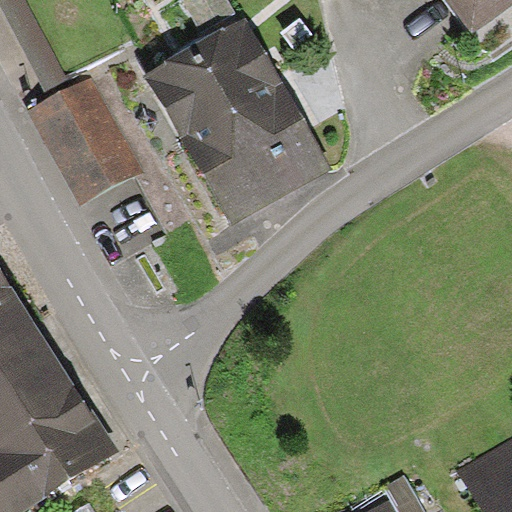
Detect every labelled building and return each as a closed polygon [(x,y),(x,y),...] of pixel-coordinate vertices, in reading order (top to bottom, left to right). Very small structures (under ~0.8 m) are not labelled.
[(109,0),(0,0),(0,5),(44,88),(131,42),(109,0)] [(511,0),(444,0),(471,36),(511,5),(511,0)] [(303,125),(245,23),(147,81),(231,228),(330,173),(303,125)] [(143,170),(91,78),(27,114),(80,206),(143,170)] [(87,405),(0,267),(0,511),(28,511),(118,454),(87,405)] [(511,511),(511,438),(458,471),(481,511),(511,511)] [(444,511),(443,511),(429,511),(407,475),(386,488),(394,501),(376,511),(444,511)]
